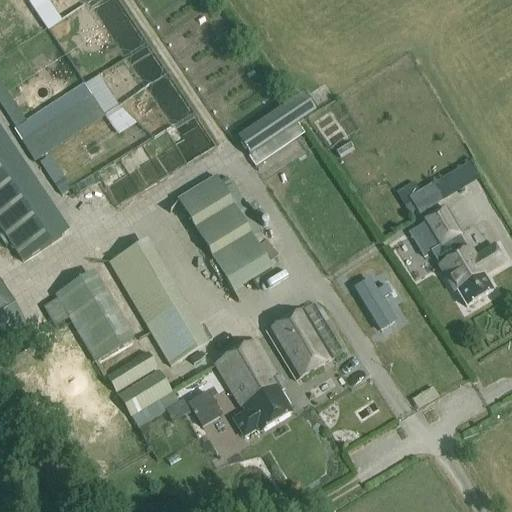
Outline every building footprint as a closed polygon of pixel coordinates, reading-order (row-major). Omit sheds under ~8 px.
[(328,82),(314,93),(321,102),(335,91),(328,82)] [(297,94),(271,106),(279,123),(305,110),(297,94)] [(354,95),(330,95),(331,148),(355,148),(354,95)] [(241,148),(280,129),(271,111),(232,129),(241,148)] [(248,158),(255,168),(304,135),(296,125),(248,158)] [(0,140),(0,229),(23,264),(64,236),(0,140)] [(72,183),(96,169),(91,161),(74,171),(62,151),(55,156),(72,183)] [(215,178),(175,202),(232,295),(272,271),(252,238),(261,233),(232,185),(231,186),(228,182),(221,187),(215,178)] [(408,200),(419,217),(441,203),(430,186),(408,200)] [(456,293),(466,309),(492,293),(483,277),(502,265),(492,250),(475,260),(469,249),(467,250),(459,236),(461,236),(445,209),(423,223),(438,249),(449,243),(457,256),(438,267),(454,294),(456,293)] [(176,277),(202,263),(179,218),(152,233),(176,277)] [(207,346),(167,278),(146,243),(109,265),(131,300),(170,367),(207,346)] [(93,274),(53,297),(94,364),(133,340),(93,274)] [(0,299),(0,332),(21,320),(6,296),(0,299)] [(332,358),(301,309),(265,332),(296,381),(332,358)] [(278,376),(277,377),(253,341),(215,366),(240,407),(242,405),(246,412),(231,421),(242,440),(256,432),(259,436),(293,415),(280,394),(286,390),(278,376)] [(116,394),(156,370),(146,356),(107,380),(116,394)] [(171,394),(159,373),(118,398),(131,419),(171,394)] [(412,400),(418,411),(438,399),(432,388),(412,400)] [(183,401),(169,407),(175,419),(188,413),(183,401)]
